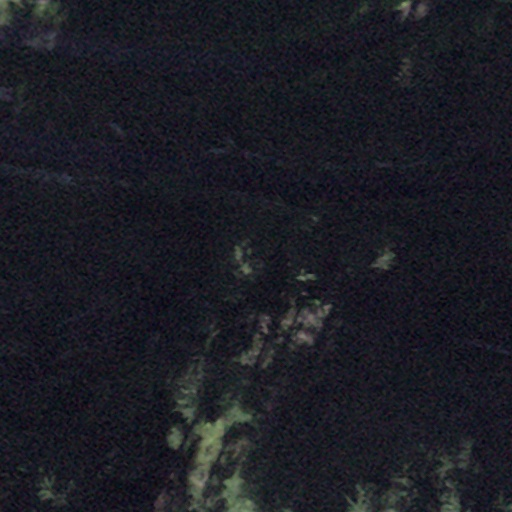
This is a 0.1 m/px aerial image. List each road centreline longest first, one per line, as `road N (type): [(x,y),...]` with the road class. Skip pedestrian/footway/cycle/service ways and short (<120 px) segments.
road 1 (track): [(511,164),(322,188),(0,130)]
road 2 (track): [(430,0),(302,59),(209,72),(0,29)]
